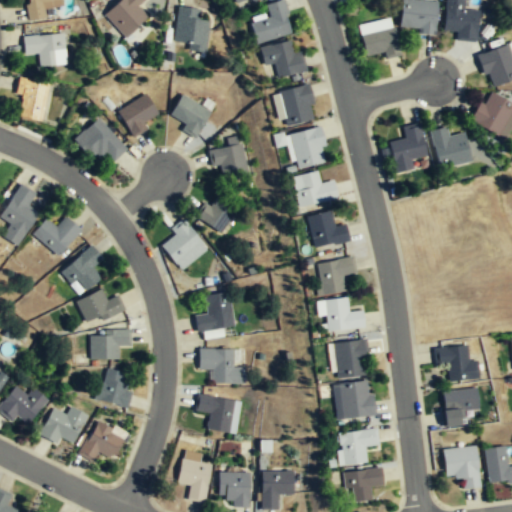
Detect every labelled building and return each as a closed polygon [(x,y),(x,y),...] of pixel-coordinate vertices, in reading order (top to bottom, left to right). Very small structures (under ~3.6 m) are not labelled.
[(43,10),(61,7),(59,0),(23,0),(27,22),(45,20),(43,10)] [(146,17),(136,8),(144,0),(119,0),(103,16),(124,38),(146,17)] [(231,0),(235,9),(258,0),(231,0)] [(436,1),(418,0),(399,0),(398,29),(434,32),(436,1)] [(444,0),(442,30),(455,31),(454,40),(475,41),(477,10),(462,9),(462,0),(444,0)] [(268,19),(247,24),(253,45),(291,34),(282,1),(264,6),(268,19)] [(204,50),(208,22),(198,20),(199,10),(176,7),(171,45),(204,50)] [(363,59),(397,53),(392,20),(358,26),(363,59)] [(63,52),(62,35),(21,36),(22,56),(37,56),(37,68),(57,67),(56,52),(63,52)] [(270,66),(273,79),(305,73),(301,52),(291,54),(289,43),(257,49),(261,68),(270,66)] [(511,86),(511,50),(478,50),(478,77),(489,77),(489,86),(511,86)] [(47,83),(18,78),(15,95),(21,96),(18,118),(40,122),(47,83)] [(307,86),(277,91),(283,126),(313,121),(307,86)] [(195,135),(209,111),(180,94),(166,118),(195,135)] [(155,116),(148,97),(118,108),(128,137),(148,129),(145,119),(155,116)] [(509,98),(486,98),(486,105),(473,105),(473,133),(509,133),(509,98)] [(107,166),(125,148),(96,118),(77,137),(107,166)] [(425,157),(419,125),(400,129),(402,139),(386,142),(393,175),(412,171),(410,160),(425,157)] [(294,170),(326,162),(317,127),(285,136),(294,170)] [(469,162),(465,134),(447,137),(446,129),(430,132),(436,168),(469,162)] [(220,166),(223,180),(247,175),(239,139),(206,147),(210,168),(220,166)] [(290,177),(296,207),(335,200),(332,182),(318,185),(315,172),(290,177)] [(0,217),(0,212),(5,205),(10,196),(19,183),(34,192),(26,204),(38,212),(30,223),(23,233),(0,217)] [(208,206),(204,203),(194,214),(217,234),(239,209),(220,192),(208,206)] [(347,242),(344,227),(332,230),(329,212),(304,217),(310,249),(347,242)] [(56,255),(80,229),(72,222),(64,215),(55,225),(45,217),(38,225),(31,233),(56,255)] [(206,249),(183,218),(168,230),(172,236),(159,246),(178,270),(206,249)] [(59,271),(69,283),(76,279),(85,290),(92,283),(100,277),(91,266),(102,258),(96,251),(90,244),(78,253),(78,254),(59,271)] [(317,295),(343,292),(341,277),(354,275),(352,259),(313,263),(317,295)] [(100,288),(106,300),(116,294),(123,309),(101,320),(98,315),(84,322),(74,301),(100,288)] [(193,316),(194,332),(231,329),(229,294),(204,296),(205,315),(193,316)] [(362,329),(361,312),(347,313),(346,300),(322,301),(324,331),(362,329)] [(117,358),(117,346),(128,345),(128,329),(104,330),(104,335),(88,336),(89,359),(117,358)] [(329,345),(335,380),(367,375),(361,340),(329,345)] [(444,366),(446,383),(476,381),(474,361),(467,362),(466,346),(433,349),(435,367),(444,366)] [(196,370),(210,370),(210,384),(243,384),(243,368),(232,368),(232,351),(196,351),(196,370)] [(126,408),(128,399),(130,391),(125,389),(126,384),(121,382),(123,372),(105,367),(101,382),(97,380),(92,397),(109,402),(126,408)] [(372,418),(368,383),(330,386),(334,422),(372,418)] [(0,412),(0,400),(1,401),(7,394),(15,384),(26,393),(32,387),(47,399),(40,407),(39,407),(33,415),(26,423),(15,415),(10,421),(0,412)] [(459,427),(459,411),(476,410),(475,390),(439,392),(441,428),(459,427)] [(204,430),(228,434),(233,401),(195,396),(192,412),(206,414),(204,430)] [(87,414),(82,423),(81,423),(76,432),(71,442),(59,436),(55,443),(37,434),(41,425),(42,425),(47,415),(52,406),(65,413),(69,405),(87,414)] [(107,457),(110,453),(113,455),(123,438),(110,430),(111,428),(104,424),(98,420),(90,433),(87,438),(85,437),(76,453),(91,461),(97,451),(107,457)] [(335,433),(337,467),(366,465),(365,448),(377,447),(376,431),(335,433)] [(511,464),(505,465),(503,444),(481,448),(485,482),(504,479),(505,483),(511,482),(511,464)] [(440,450),(443,481),(461,479),(462,490),(478,489),(474,447),(440,450)] [(182,451),(176,484),(186,486),(184,500),(202,504),(209,465),(199,464),(200,454),(182,451)] [(341,473),(344,504),(370,501),(369,488),(381,487),(380,469),(341,473)] [(276,510),(276,495),(291,496),(292,473),(259,472),(259,510),(276,510)] [(247,474),(217,474),(217,505),(247,505),(247,474)] [(8,505),(11,494),(0,490),(0,511),(18,511),(19,509),(8,505)]
